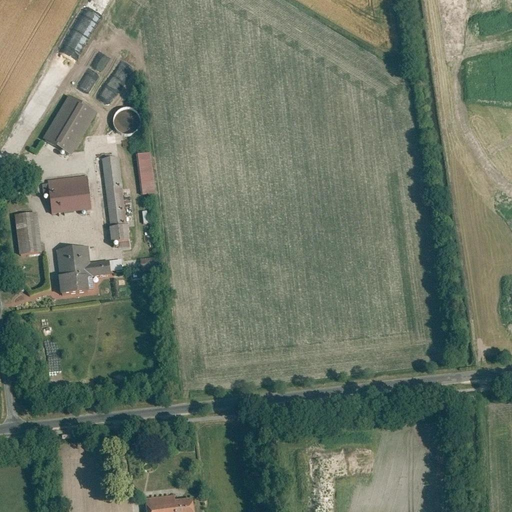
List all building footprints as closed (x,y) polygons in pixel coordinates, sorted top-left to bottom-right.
[(82,13),(44,93),(57,99),(95,19),(82,13)] [(108,39),(126,41),(127,28),(109,26),(108,39)] [(93,95),(113,56),(100,50),(81,89),(93,95)] [(65,98),(43,143),(73,158),(95,112),(65,98)] [(109,128),(132,138),(142,118),(119,108),(109,128)] [(150,154),(135,156),(142,197),(156,195),(150,154)] [(124,239),(115,162),(104,164),(112,240),(124,239)] [(88,179),(46,183),(49,214),(91,210),(88,179)] [(42,252),(37,216),(14,219),(19,255),(42,252)] [(82,248),(54,251),(58,295),(87,292),(86,281),(108,278),(107,263),(84,266),(82,248)] [(133,263),(135,275),(151,273),(150,261),(133,263)] [(178,504),(178,498),(145,502),(146,511),(198,511),(198,502),(178,504)]
